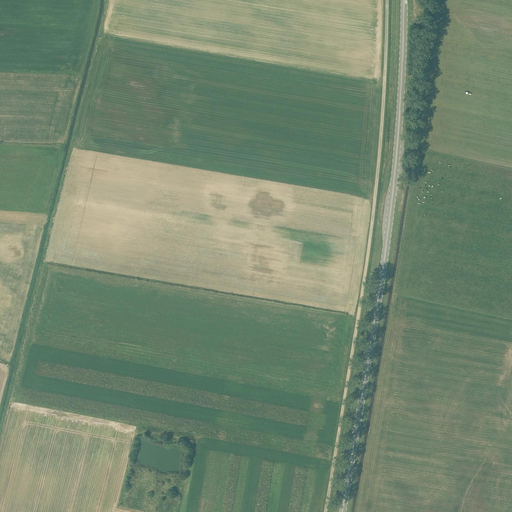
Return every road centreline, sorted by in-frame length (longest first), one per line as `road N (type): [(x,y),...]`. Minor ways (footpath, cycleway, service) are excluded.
road 1 (unclassified): [(324,511),(372,220),(386,0)]
road 2 (primary): [(342,511),(393,186),(403,0)]
